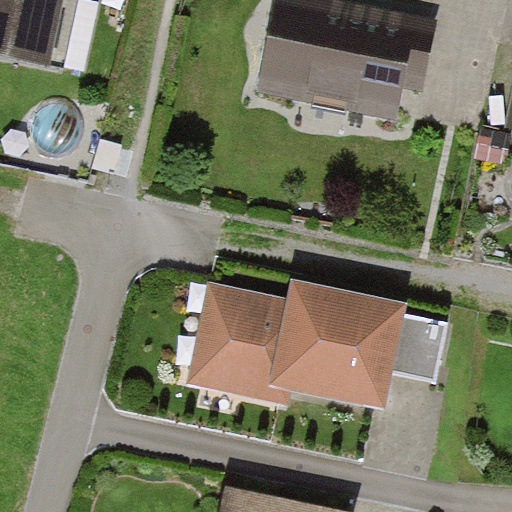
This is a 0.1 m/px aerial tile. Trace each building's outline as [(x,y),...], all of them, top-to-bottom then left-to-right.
[(75,0),(0,0),(0,63),(60,76),(75,0)] [(446,24),(314,0),(282,0),(264,101),(403,126),(410,86),(434,90),(446,24)] [(284,300),(207,283),(184,384),(287,408),(291,389),(381,409),(405,304),(290,278),(284,300)] [(435,385),(449,323),(406,313),(392,375),(435,385)] [(348,511),(224,486),(218,511),(348,511)]
